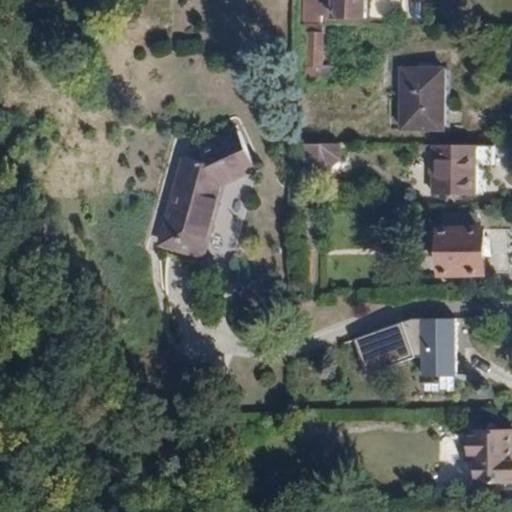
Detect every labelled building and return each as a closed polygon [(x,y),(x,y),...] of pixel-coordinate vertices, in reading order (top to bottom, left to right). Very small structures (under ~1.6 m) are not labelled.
[(308,72),(307,113),(315,113),(315,97),(322,97),(322,62),(304,62),(303,72),(308,72)] [(406,63),(406,125),(451,126),(452,64),(406,63)] [(202,253),(219,180),(258,169),(247,130),(198,144),(194,160),(180,157),(159,242),(202,253)] [(343,141),(304,142),(304,167),(343,166),(343,141)] [(440,145),(439,194),(479,195),(480,146),(440,145)] [(439,225),(439,272),(493,273),(493,224),(469,224),(469,215),(445,215),(445,225),(439,225)] [(461,314),(425,313),(424,378),(460,379),(461,314)] [(474,458),(474,481),(511,480),(511,455),(509,456),(509,428),(466,429),(466,458),(474,458)]
